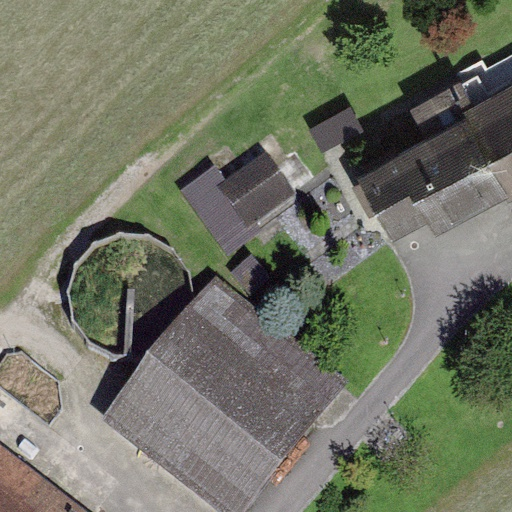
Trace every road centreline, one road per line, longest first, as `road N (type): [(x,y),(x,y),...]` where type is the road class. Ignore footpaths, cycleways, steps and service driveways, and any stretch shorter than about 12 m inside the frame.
road 1 (track): [(344,0),(114,190),(0,326)]
road 2 (unknown): [(287,511),(511,257)]
